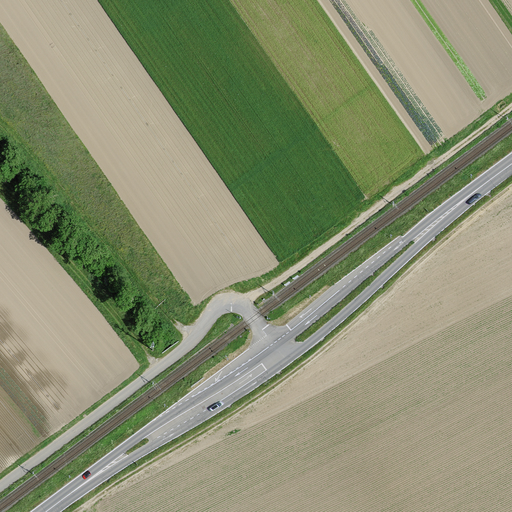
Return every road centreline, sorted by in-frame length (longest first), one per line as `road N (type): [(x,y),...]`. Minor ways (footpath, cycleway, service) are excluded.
road 1 (track): [(511,186),(297,369),(75,511)]
road 2 (unclassified): [(0,485),(194,341),(221,302),(234,302),(280,353)]
road 3 (track): [(511,105),(237,305)]
road 4 (primary): [(280,353),(511,166)]
road 5 (track): [(194,341),(0,122)]
road 6 (primary): [(46,511),(280,353)]
